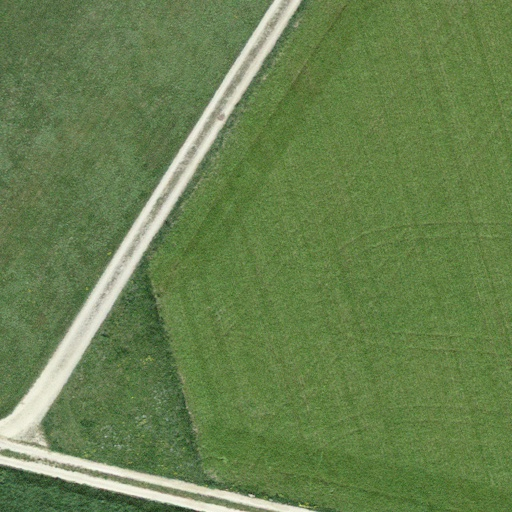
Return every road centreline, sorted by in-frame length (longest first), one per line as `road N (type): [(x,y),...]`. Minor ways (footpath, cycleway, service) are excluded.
road 1 (track): [(7,450),(289,0)]
road 2 (track): [(0,448),(272,511)]
